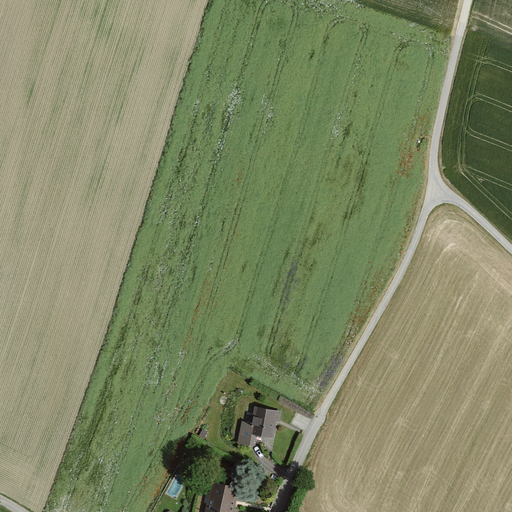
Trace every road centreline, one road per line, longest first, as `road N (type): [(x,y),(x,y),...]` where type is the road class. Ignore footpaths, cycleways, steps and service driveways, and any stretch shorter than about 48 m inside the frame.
road 1 (residential): [(277,511),(431,202),(451,196),(511,249)]
road 2 (track): [(468,0),(434,145),(437,197)]
